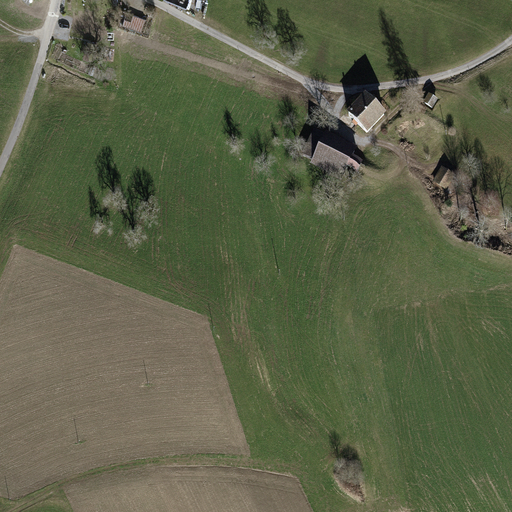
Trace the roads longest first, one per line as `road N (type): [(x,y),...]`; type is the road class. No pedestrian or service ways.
road 1 (unclassified): [(151,0),(295,75),(338,88),(453,73),(511,38)]
road 2 (track): [(16,511),(60,484),(214,461),(321,477),(370,511)]
road 3 (unclassified): [(0,169),(56,0)]
